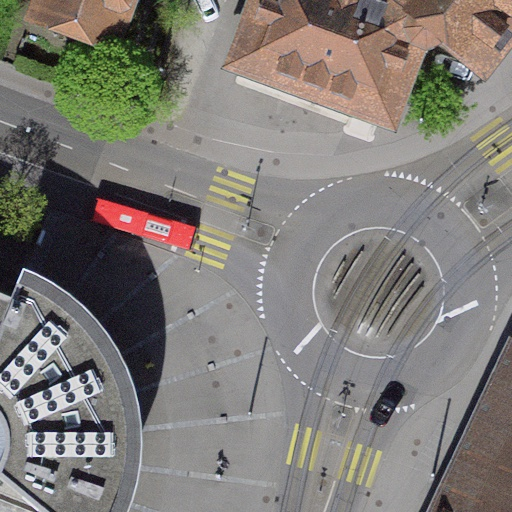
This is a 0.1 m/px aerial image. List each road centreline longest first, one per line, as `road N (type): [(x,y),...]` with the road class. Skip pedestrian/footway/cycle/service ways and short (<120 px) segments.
road 1 (tertiary): [(0,136),(299,249)]
road 2 (tertiary): [(353,381),(414,378),(454,346),(468,319),(471,286),(449,234)]
road 3 (tertiary): [(449,234),(420,211),(375,201),(335,212),(299,249)]
road 4 (tertiary): [(299,249),(287,292),(296,333),(314,358),(353,381)]
road 5 (tertiary): [(316,511),(353,381)]
